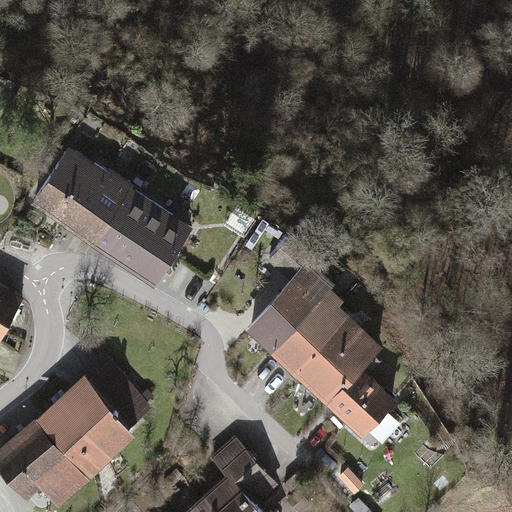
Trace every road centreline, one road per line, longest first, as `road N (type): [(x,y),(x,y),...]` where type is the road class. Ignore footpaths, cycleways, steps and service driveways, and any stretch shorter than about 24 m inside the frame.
road 1 (residential): [(38,288),(65,267),(87,267),(193,321),(211,337),(226,384),(312,465)]
road 2 (residential): [(38,288),(50,319),(47,353),(33,378),(0,404)]
